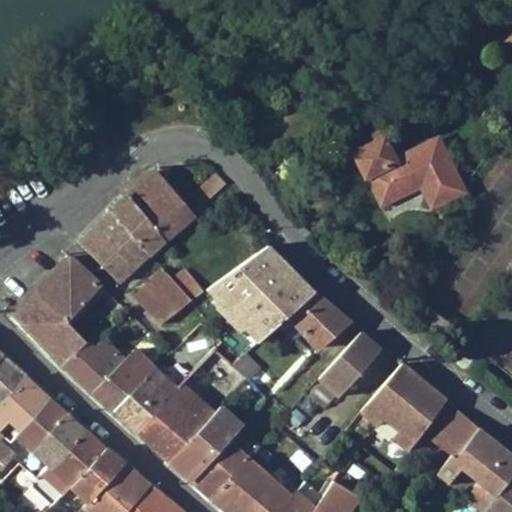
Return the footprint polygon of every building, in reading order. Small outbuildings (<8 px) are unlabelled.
[(381,139),(385,148),(397,142),(389,123),(369,133),(374,143),(381,139)] [(380,203),(419,185),(430,206),(461,191),(437,139),(392,161),(385,148),(381,139),(374,143),(352,153),(364,177),(367,175),(380,203)] [(148,173),(127,195),(164,239),(192,214),(156,169),(148,173)] [(208,180),(218,191),(225,183),(216,174),(208,180)] [(196,211),(218,191),(208,180),(198,190),(190,203),(196,211)] [(149,252),(164,239),(127,195),(112,210),(149,252)] [(112,210),(97,226),(134,265),(149,252),(112,210)] [(81,242),(118,279),(134,265),(97,226),(81,242)] [(265,243),(205,290),(219,304),(244,328),(256,341),(275,325),(287,314),(313,292),(265,243)] [(100,284),(69,256),(37,289),(66,320),(100,284)] [(176,310),(191,299),(174,280),(163,268),(149,281),(176,310)] [(203,291),(185,270),(174,280),(191,299),(203,291)] [(160,323),(176,310),(149,281),(134,296),(160,323)] [(54,354),(62,362),(86,340),(66,320),(37,289),(14,313),(54,354)] [(331,306),(313,292),(287,314),(302,332),(316,347),(338,328),(324,312),(331,306)] [(441,334),(450,322),(417,299),(408,311),(441,334)] [(244,328),(219,304),(215,310),(238,334),(244,328)] [(331,306),(324,312),(338,328),(347,320),(331,306)] [(290,342),(302,332),(287,314),(275,325),(290,342)] [(354,336),(319,375),(338,392),(373,353),(354,336)] [(92,347),(86,340),(62,362),(76,375),(92,390),(124,357),(102,337),(92,347)] [(157,369),(134,348),(124,357),(92,390),(96,394),(113,410),(146,379),(157,369)] [(230,363),(245,376),(256,364),(244,352),(230,363)] [(0,356),(0,402),(24,375),(11,364),(1,356),(0,356)] [(260,368),(256,364),(245,376),(249,380),(260,368)] [(157,369),(146,379),(166,397),(175,387),(157,369)] [(0,428),(8,420),(19,429),(48,396),(42,390),(24,375),(0,402),(0,428)] [(119,415),(136,430),(166,397),(146,379),(113,410),(119,415)] [(214,411),(181,382),(175,387),(166,397),(136,430),(151,444),(170,460),(214,411)] [(19,429),(15,434),(33,450),(67,412),(55,402),(48,396),(19,429)] [(445,399),(422,432),(450,453),(453,456),(461,448),(479,427),(445,399)] [(226,438),(240,422),(220,405),(214,411),(170,460),(183,472),(190,479),(226,438)] [(292,405),(286,412),(293,418),(299,411),(292,405)] [(72,417),(67,412),(33,450),(48,464),(51,468),(86,429),(72,417)] [(282,431),(293,418),(286,412),(267,433),(282,447),(290,438),(287,435),(282,431)] [(287,435),(298,423),(293,418),(282,431),(287,435)] [(494,439),(479,427),(461,448),(476,461),(494,439)] [(95,437),(86,429),(51,468),(71,485),(106,446),(95,437)] [(0,431),(0,468),(13,455),(0,443),(0,436),(3,434),(0,431)] [(309,437),(300,447),(318,463),(323,457),(326,453),(309,437)] [(195,484),(210,496),(257,445),(250,439),(239,450),(226,438),(190,479),(195,484)] [(269,457),(257,445),(210,496),(227,511),(277,511),(291,496),(260,468),(269,457)] [(114,454),(106,446),(71,485),(88,500),(123,462),(114,454)] [(503,486),(511,473),(511,453),(505,448),(486,472),(503,486)] [(318,463),(317,464),(325,472),(332,464),(323,457),(318,463)] [(88,500),(83,506),(89,511),(123,511),(149,483),(131,468),(123,462),(88,500)] [(48,464),(38,475),(61,495),(71,485),(51,468),(48,464)] [(511,511),(511,473),(503,486),(483,511),(511,511)] [(311,511),(314,508),(322,495),(304,480),(291,496),(277,511),(311,511)] [(182,511),(170,501),(149,483),(123,511),(182,511)] [(65,501),(55,511),(77,511),(78,511),(65,501)]
